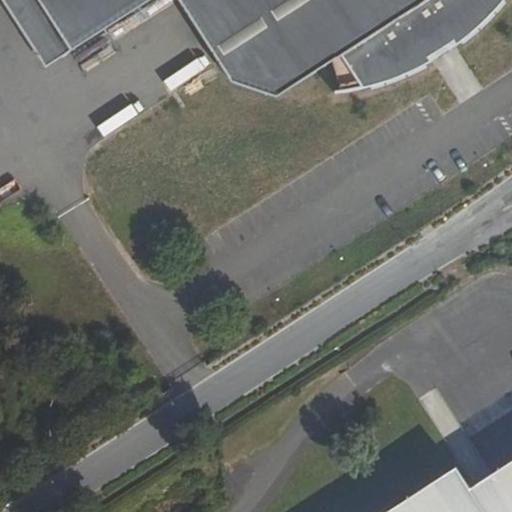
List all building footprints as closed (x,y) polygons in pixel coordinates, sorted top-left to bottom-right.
[(71,46),(41,0),(5,0),(45,62),(71,46)] [(333,59),(342,53),(362,87),(363,86),(364,86),(365,86),(366,86),(367,85),(369,85),(370,85),(372,84),(373,84),(374,84),(375,84),(376,83),(377,82),(378,82),(379,82),(380,82),(381,81),(382,81),(383,81),(384,80),(385,80),(386,80),(387,79),(388,79),(389,79),(390,79),(391,78),(392,78),(393,78),(394,77),(395,76),(396,76),(397,76),(398,75),(399,75),(400,75),(401,74),(402,74),(403,74),(404,73),(405,73),(406,72),(407,72),(408,72),(409,71),(410,70),(411,70),(412,70),(413,69),(414,69),(415,68),(416,68),(417,68),(418,67),(419,67),(420,66),(421,65),(422,65),(423,65),(424,64),(425,64),(426,63),(427,63),(428,62),(429,62),(429,61),(431,60),(431,61),(432,59),(430,56),(436,52),(447,45),(453,41),(456,45),(457,44),(457,43),(458,43),(459,42),(460,41),(461,41),(462,40),(463,40),(463,39),(464,38),(465,38),(466,37),(467,36),(468,35),(469,34),(470,33),(471,33),(472,32),(472,31),(473,31),(474,30),(475,30),(476,29),(476,28),(477,27),(478,27),(479,26),(480,25),(481,25),(481,24),(482,23),(483,22),(483,21),(484,21),(485,20),(486,19),(487,19),(488,18),(488,17),(489,16),(490,16),(490,15),(491,14),(492,14),(493,12),(494,11),(495,10),(496,10),(496,9),(497,8),(498,7),(499,6),(500,5),(501,4),(501,3),(502,2),(503,1),(503,0),(41,0),(71,46),(142,0),(181,0),(218,57),(231,78),(277,94),(333,59)] [(447,45),(436,52),(438,56),(450,48),(447,45)] [(359,87),(362,87),(342,53),(333,59),(342,91),(346,90),(354,88),(359,87)] [(511,511),(511,423),(374,511),(511,511)]
